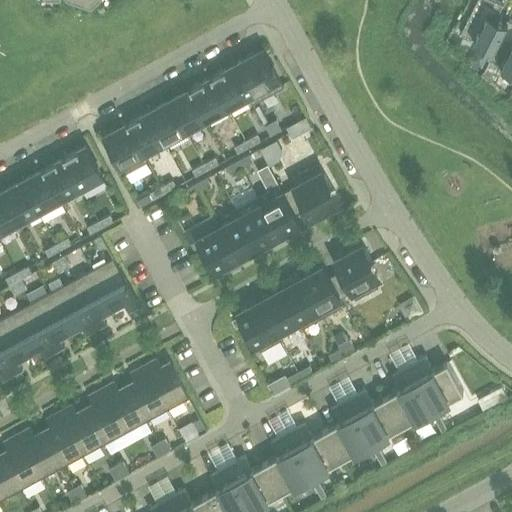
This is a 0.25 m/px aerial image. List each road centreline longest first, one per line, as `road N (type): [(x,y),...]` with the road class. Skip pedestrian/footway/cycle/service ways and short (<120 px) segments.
road 1 (residential): [(271,6),(0,152)]
road 2 (residential): [(447,301),(243,424)]
road 3 (residential): [(389,211),(271,6)]
road 4 (residential): [(188,320),(389,211)]
road 5 (residential): [(0,422),(188,320)]
road 6 (residential): [(243,424),(83,511)]
